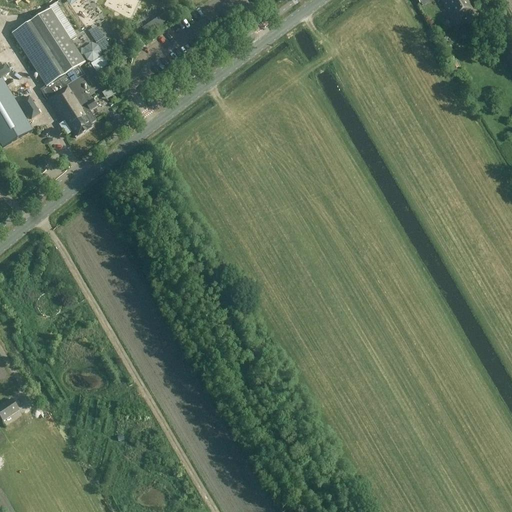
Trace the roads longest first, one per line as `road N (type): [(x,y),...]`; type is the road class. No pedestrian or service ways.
road 1 (tertiary): [(0,248),(321,0)]
road 2 (track): [(40,215),(215,511)]
